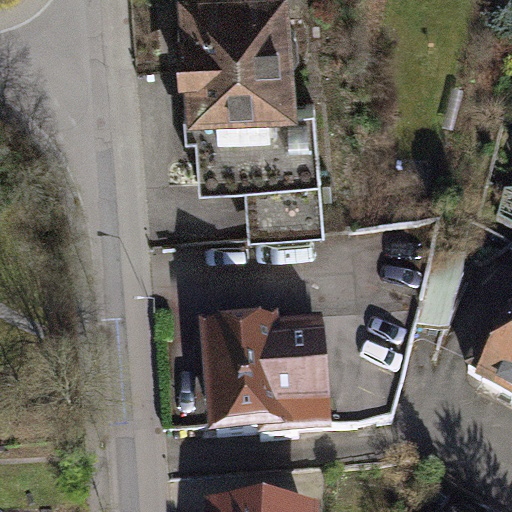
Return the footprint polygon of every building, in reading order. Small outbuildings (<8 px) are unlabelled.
[(307,0),(189,0),(201,193),(246,190),(249,241),(340,235),(333,111),(315,113),(307,0)] [(476,260),(442,253),(425,330),(458,337),(476,260)] [(511,300),(470,366),(511,392),(511,300)] [(343,322),(215,329),(221,449),(349,442),(343,322)] [(336,511),(337,510),(217,502),(216,511),(336,511)]
